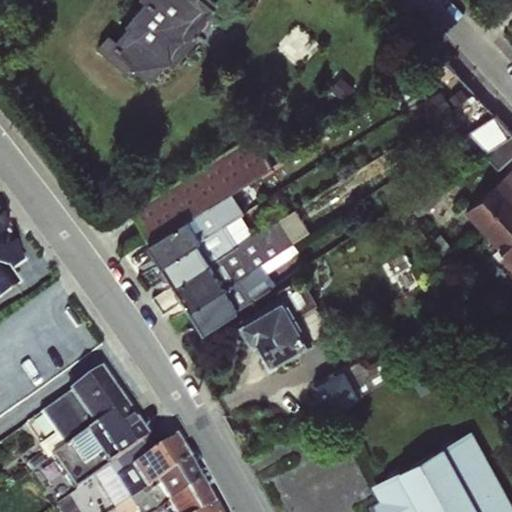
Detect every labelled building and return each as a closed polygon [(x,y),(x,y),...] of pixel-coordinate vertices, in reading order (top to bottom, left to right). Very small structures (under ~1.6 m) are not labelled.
[(97,46),(129,73),(137,64),(153,78),(170,57),(176,62),(201,33),(196,28),(219,0),(144,0),(115,35),(109,31),(97,46)] [(444,85),(421,101),(434,119),(456,103),(444,85)] [(475,124),(487,145),(510,132),(499,111),(475,124)] [(150,241),(233,191),(273,164),(254,133),(129,208),(150,241)] [(511,166),(464,211),(497,247),(491,252),(511,275),(511,166)] [(162,262),(245,211),(233,191),(150,241),(162,262)] [(175,283),(254,233),(245,211),(162,262),(175,283)] [(190,307),(249,268),(242,256),(284,230),(279,218),(254,233),(175,283),(190,307)] [(249,268),(190,307),(204,329),(270,288),(263,274),(299,250),(293,241),(249,268)] [(272,363),(319,337),(291,289),(245,315),(272,363)] [(338,405),(365,388),(347,359),(319,377),(338,405)] [(50,460),(123,405),(98,369),(38,415),(51,432),(35,445),(46,460),(50,460)] [(93,478),(148,441),(123,405),(50,460),(73,491),(93,478)] [(511,511),(511,502),(472,429),(372,484),(380,499),(375,502),(380,511),(511,511)] [(110,507),(185,465),(171,440),(154,449),(148,441),(93,478),(110,507)] [(185,465),(110,507),(113,511),(153,511),(196,485),(185,465)] [(196,485),(153,511),(203,511),(210,508),(196,485)]
